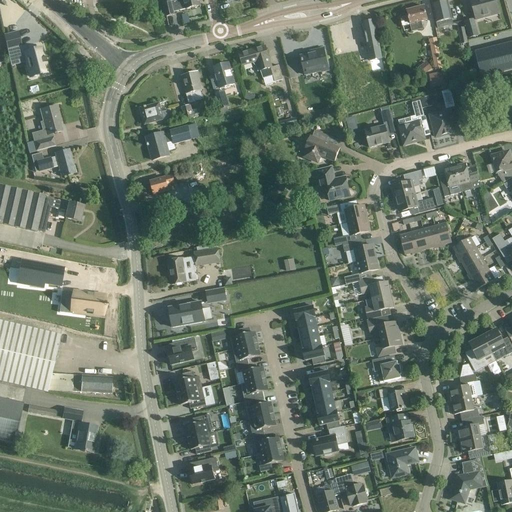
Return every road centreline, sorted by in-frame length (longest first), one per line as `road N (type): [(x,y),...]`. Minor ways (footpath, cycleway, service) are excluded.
road 1 (tertiary): [(172,511),(144,369),(129,207),(106,125),(107,107),(130,69)]
road 2 (residential): [(511,135),(394,165),(379,184),(398,273),(437,337)]
road 3 (residential): [(265,319),(308,511)]
road 4 (residential): [(423,511),(438,450),(422,368),(437,337)]
road 5 (tertiary): [(243,30),(316,19),(362,0)]
